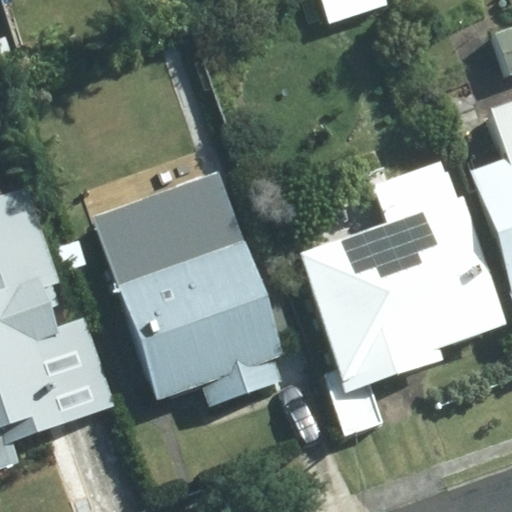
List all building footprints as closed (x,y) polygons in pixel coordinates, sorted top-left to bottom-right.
[(373,0),(305,0),(319,36),(379,14),(373,0)] [(511,34),(486,45),(502,89),(511,85),(511,34)] [(511,113),(474,126),(490,172),(511,164),(511,113)] [(511,164),(490,172),(454,186),(509,332),(511,330),(511,164)] [(376,243),(280,277),(327,410),(500,348),(437,172),(360,199),(376,243)] [(276,380),(206,190),(83,235),(154,425),(276,380)] [(59,298),(22,196),(0,203),(0,471),(33,459),(28,445),(109,416),(77,327),(47,338),(35,306),(59,298)]
